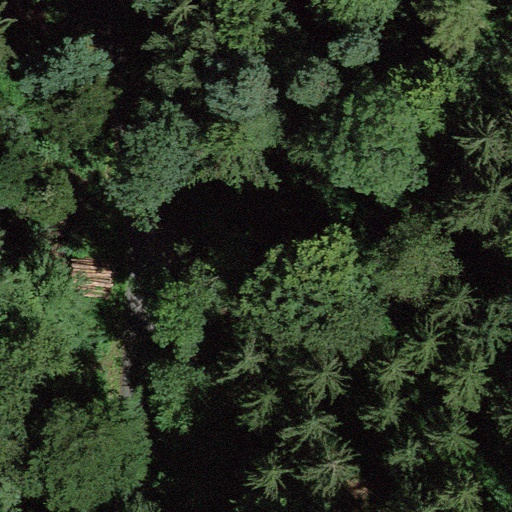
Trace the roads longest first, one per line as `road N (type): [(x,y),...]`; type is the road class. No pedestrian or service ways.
road 1 (unclassified): [(123,0),(136,125),(127,511)]
road 2 (track): [(250,511),(136,125)]
